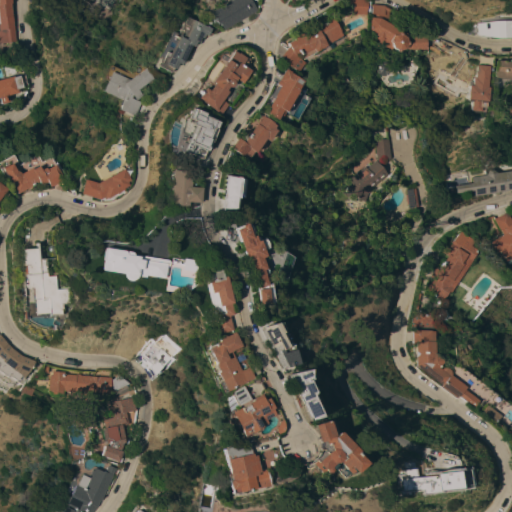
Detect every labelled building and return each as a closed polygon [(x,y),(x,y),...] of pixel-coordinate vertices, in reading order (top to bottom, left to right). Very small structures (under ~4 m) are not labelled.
[(0,0),(7,0),(8,3),(7,3),(11,41),(0,42),(0,0)] [(214,0),(234,0),(240,10),(207,29),(203,22),(201,24),(194,12),(214,0)] [(355,11),(351,11),(351,14),(345,14),(336,14),(335,6),(333,6),(333,0),(356,0),(356,1),(355,11)] [(374,23),(392,34),(391,35),(412,34),(413,49),(385,50),(384,51),(383,52),(381,51),(381,49),(378,48),(377,50),(363,41),(363,40),(361,38),(360,35),(361,33),(354,29),(355,17),(357,17),(358,5),(370,5),(375,8),(375,10),(374,23)] [(286,59),(283,55),(274,67),(263,58),(272,46),(271,43),(277,39),(276,38),(317,16),(327,36),(286,59)] [(176,46),(175,48),(173,46),(163,65),(150,59),(162,37),(167,40),(174,26),(168,24),(171,17),(188,26),(188,25),(194,28),(190,36),(187,34),(185,38),(183,37),(180,42),(179,41),(176,46)] [(479,21),(502,20),(503,37),(480,37),(462,35),(461,23),(479,21)] [(182,91),(183,91),(185,87),(190,90),(195,83),(193,81),(198,73),(199,74),(209,59),(211,59),(217,51),(220,53),(220,52),(229,58),(225,65),(233,71),(224,83),(218,79),(215,83),(215,84),(214,85),(213,86),(212,87),(211,87),(209,87),(207,90),(208,92),(202,100),(208,104),(201,114),(177,98),(182,91)] [(365,74),(363,65),(364,60),(369,58),(374,62),(376,72),(371,76),(365,74)] [(511,82),(505,82),(505,84),(498,83),(498,81),(496,81),(496,79),(482,77),(484,60),(499,62),(499,60),(502,61),(502,62),(511,63),(511,82)] [(475,87),(476,87),(475,104),(469,103),(468,111),(459,110),(460,99),(455,99),(456,85),(460,85),(461,77),(462,77),(464,64),(477,66),(475,87)] [(102,109),(106,100),(86,91),(95,71),(112,79),(129,68),(136,79),(121,89),(125,95),(118,100),(115,95),(114,98),(123,102),(117,116),(102,109)] [(250,113),(253,108),(251,106),(263,86),(260,83),(268,68),(287,80),(282,89),(285,91),(283,94),(282,93),(270,112),(268,111),(265,116),(263,114),(260,119),(250,113)] [(0,77),(12,74),(16,88),(10,89),(11,92),(0,95),(0,77)] [(199,122),(191,140),(190,140),(187,147),(169,139),(175,125),(171,123),(173,119),(171,118),(174,111),(199,122)] [(223,132),(229,136),(244,114),(259,125),(256,128),(259,130),(251,141),(244,150),(241,148),(237,152),(235,151),(229,159),(224,155),(223,156),(212,147),(216,142),(223,132)] [(386,157),(372,158),(370,140),(384,138),(386,157)] [(382,174),(373,182),(376,186),(371,191),(368,186),(365,188),(367,190),(363,193),(360,201),(358,201),(356,206),(342,201),(344,196),(338,194),(343,180),(360,166),(361,168),(371,160),(382,174)] [(0,168),(2,172),(4,171),(5,173),(16,167),(17,169),(23,165),(25,169),(30,167),(31,169),(40,164),(48,179),(35,187),(32,182),(25,185),(23,181),(0,194),(0,168)] [(81,183),(108,168),(114,180),(111,182),(112,185),(107,188),(107,190),(91,198),(87,198),(83,199),(64,194),(68,179),(81,183)] [(511,182),(511,189),(470,196),(470,195),(465,196),(464,192),(452,194),(450,187),(469,184),(467,177),(483,174),(487,168),(494,172),(510,170),(511,182)] [(167,202),(167,207),(150,206),(151,195),(150,194),(151,178),(148,178),(147,171),(152,171),(152,170),(169,171),(168,181),(170,181),(169,187),(181,188),(179,203),(167,202)] [(215,177),(216,176),(220,177),(220,178),(224,179),(223,190),(219,190),(218,198),(216,198),(214,210),(201,210),(205,175),(215,177)] [(415,206),(406,208),(405,203),(404,203),(402,194),(404,194),(403,189),(413,188),(415,206)] [(500,234),(492,219),(505,212),(508,211),(510,214),(507,215),(511,224),(511,257),(511,258),(511,259),(509,261),(507,263),(503,264),(501,261),(497,263),(486,242),(500,234)] [(479,245),(448,293),(445,291),(440,301),(431,295),(432,294),(424,289),(431,278),(427,276),(434,265),(438,268),(445,256),(440,252),(443,246),(446,248),(448,243),(458,231),(479,245)] [(221,246),(224,245),(223,242),(226,238),(234,235),(235,236),(238,235),(238,236),(243,234),(245,239),(247,240),(247,242),(248,244),(248,248),(245,249),(246,250),(245,251),(245,252),(244,253),(245,256),(242,258),(245,269),(247,269),(247,270),(247,272),(247,273),(247,274),(244,275),(247,283),(251,283),(254,302),(237,305),(236,287),(229,263),(226,263),(221,246)] [(35,277),(36,290),(48,289),(49,304),(41,304),(42,314),(30,315),(30,313),(16,314),(15,300),(10,300),(7,276),(7,275),(6,275),(3,249),(19,248),(20,259),(26,258),(27,276),(35,275),(35,277)] [(108,252),(109,253),(110,254),(145,260),(146,261),(146,263),(146,265),(145,266),(144,267),(143,267),(142,278),(123,275),(123,277),(114,276),(113,276),(112,279),(110,279),(107,279),(106,279),(104,277),(104,276),(103,274),(80,270),(79,269),(79,268),(82,248),(108,252)] [(174,260),(173,272),(159,270),(161,258),(174,260)] [(211,303),(209,304),(211,315),(208,316),(211,330),(196,334),(192,319),(194,319),(191,305),(188,306),(183,281),(188,280),(187,274),(192,270),(199,269),(201,277),(204,276),(211,303)] [(410,327),(410,312),(431,312),(430,328),(410,327)] [(252,322),(253,324),(261,322),(264,329),(262,330),(263,332),(261,333),(268,347),(263,350),(264,353),(277,349),(281,365),(261,369),(240,328),(252,322)] [(464,397),(469,400),(463,408),(455,401),(448,396),(447,397),(433,386),(434,385),(411,365),(412,344),(408,344),(409,330),(410,330),(410,327),(430,328),(430,354),(438,361),(433,367),(434,369),(436,367),(438,367),(439,367),(441,368),(442,369),(443,370),(444,372),(444,373),(443,375),(458,387),(456,389),(464,397)] [(196,343),(195,342),(197,341),(196,338),(203,335),(204,336),(213,332),(220,347),(210,352),(219,370),(227,366),(233,378),(206,391),(197,372),(186,348),(196,343)] [(138,378),(129,364),(131,362),(127,358),(127,357),(128,356),(129,354),(126,352),(135,339),(156,358),(139,377),(138,378)] [(0,351),(7,356),(20,362),(15,374),(13,373),(12,376),(1,370),(0,369),(0,351)] [(268,374),(292,369),(298,393),(296,393),(306,416),(304,416),(304,417),(289,421),(268,374)] [(99,379),(101,379),(107,375),(118,384),(98,393),(51,391),(50,396),(37,396),(37,392),(35,392),(37,371),(52,372),(52,374),(99,377),(99,379)] [(222,386),(229,400),(216,407),(208,392),(222,386)] [(240,393),(243,399),(246,397),(252,408),(250,408),(254,414),(244,420),(245,423),(240,426),(240,427),(238,428),(239,429),(231,434),(230,432),(228,433),(227,430),(220,434),(215,424),(214,425),(211,419),(212,419),(211,416),(212,415),(210,412),(232,400),(231,398),(240,393)] [(94,443),(94,442),(92,442),(90,429),(91,429),(91,428),(94,427),(93,419),(101,418),(100,413),(97,414),(95,402),(122,397),(125,410),(115,412),(118,427),(112,428),(114,442),(107,462),(89,456),(94,443)] [(490,415),(484,422),(471,412),(477,405),(490,415)] [(260,420),(261,422),(261,425),(260,430),(259,432),(258,433),(255,434),(253,429),(256,422),(260,420)] [(293,425),(309,420),(314,436),(319,432),(337,451),(335,453),(344,463),(333,473),(332,472),(331,473),(330,472),(327,474),(323,478),(317,471),(321,467),(316,461),(315,463),(313,463),(314,465),(309,469),(309,471),(308,472),(307,473),(305,472),(304,471),(300,474),(298,471),(297,471),(295,469),(296,468),(291,463),(294,460),(295,461),(309,449),(308,444),(306,445),(305,444),(304,444),(303,441),(298,442),(295,431),(293,425)] [(227,443),(230,456),(233,455),(237,472),(244,471),(247,485),(242,487),(234,489),(234,488),(232,489),(232,488),(230,488),(230,490),(228,491),(227,489),(216,492),(209,494),(208,488),(207,487),(206,483),(206,480),(207,479),(203,459),(204,459),(202,448),(227,443)] [(496,468),(505,455),(511,459),(511,506),(503,500),(511,486),(511,478),(500,470),(496,468)] [(80,474),(82,470),(83,470),(84,468),(93,471),(97,462),(106,466),(90,501),(88,500),(86,507),(81,511),(69,511),(68,511),(67,511),(51,511),(54,507),(64,511),(65,509),(55,504),(56,502),(56,501),(58,497),(59,496),(65,485),(66,485),(72,474),(79,478),(81,475),(80,474)] [(438,488),(417,490),(417,492),(399,494),(399,490),(395,490),(395,489),(378,491),(377,477),(382,476),(381,469),(394,468),(395,477),(401,476),(400,473),(421,471),(422,472),(436,471),(438,488)]
